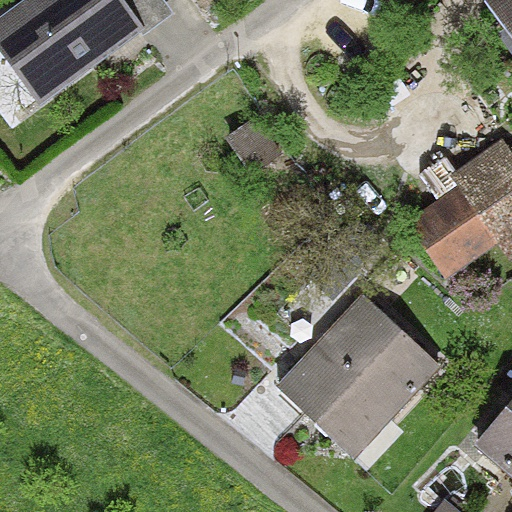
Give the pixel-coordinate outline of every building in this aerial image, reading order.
[(146,32),(121,0),(34,0),(0,26),(0,44),(47,107),(146,32)] [(121,0),(146,32),(148,35),(175,14),(164,0),(121,0)] [(511,0),(484,0),(511,38),(511,0)] [(256,122),(223,145),(247,180),(280,158),(256,122)] [(500,146),(447,180),(454,191),(492,249),(502,264),(511,257),(511,164),(511,162),(500,146)] [(492,249),(454,191),(401,226),(439,284),(492,249)] [(429,370),(359,308),(282,393),(352,455),(429,370)] [(511,409),(478,452),(511,479),(511,409)]
